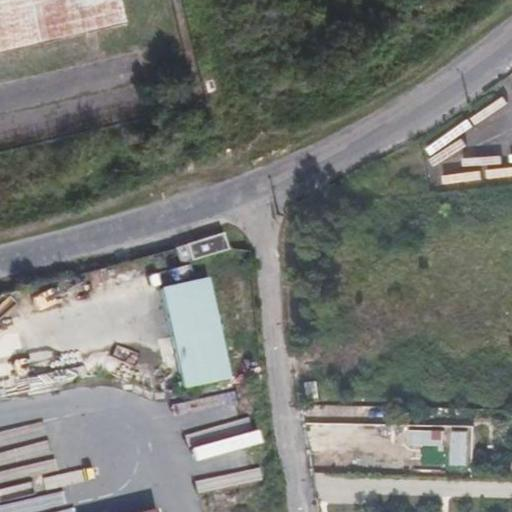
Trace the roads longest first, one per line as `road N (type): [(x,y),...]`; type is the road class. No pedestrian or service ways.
road 1 (unclassified): [(298,511),(252,187)]
road 2 (unclassified): [(252,187),(392,113),(511,28)]
road 3 (unclassified): [(0,259),(252,187)]
road 4 (unknown): [(56,511),(172,477)]
